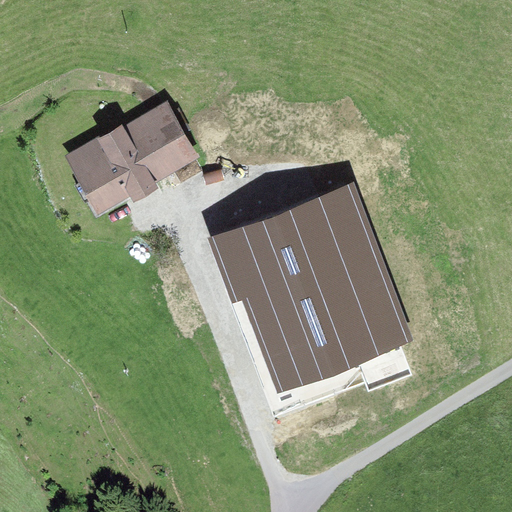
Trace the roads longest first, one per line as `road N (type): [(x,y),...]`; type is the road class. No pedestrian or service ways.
road 1 (track): [(164,195),(293,511)]
road 2 (residential): [(302,511),(324,485),(511,369)]
